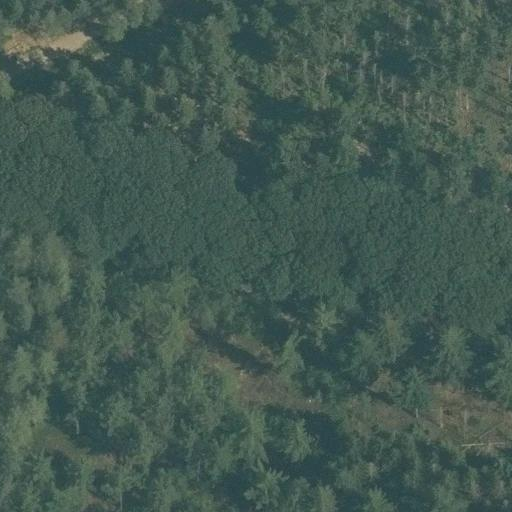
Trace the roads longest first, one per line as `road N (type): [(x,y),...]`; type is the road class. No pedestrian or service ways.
road 1 (track): [(0,177),(511,304)]
road 2 (track): [(0,83),(166,0)]
